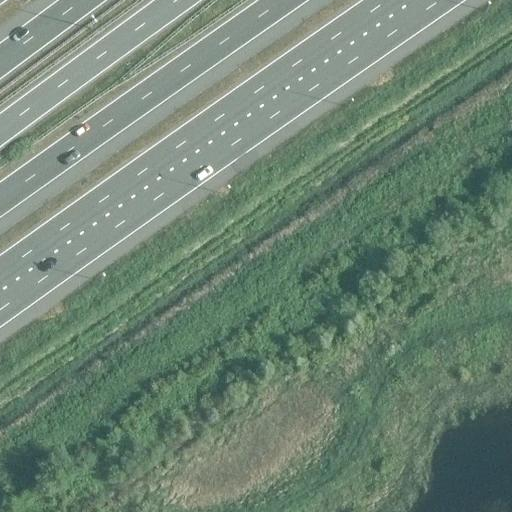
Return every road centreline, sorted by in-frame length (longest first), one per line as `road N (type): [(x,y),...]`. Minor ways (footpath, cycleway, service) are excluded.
road 1 (motorway): [(0,293),(414,0)]
road 2 (motorway): [(0,202),(287,0)]
road 3 (motorway): [(179,0),(0,131)]
